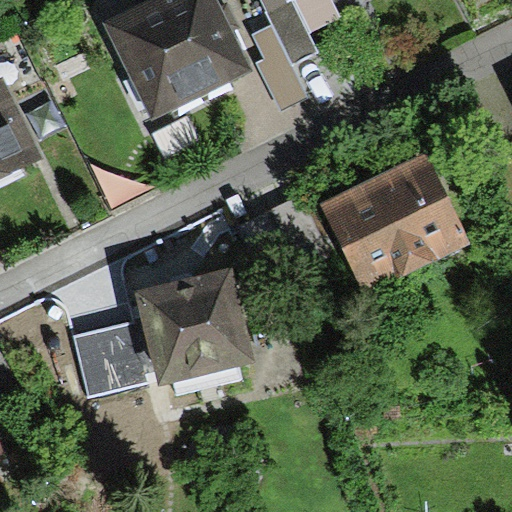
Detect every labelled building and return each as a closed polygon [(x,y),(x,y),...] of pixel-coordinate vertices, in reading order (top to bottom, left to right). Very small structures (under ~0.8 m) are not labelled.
[(163,0),(111,27),(155,114),(245,68),(210,0),(163,0)] [(0,178),(42,158),(1,73),(0,73),(0,178)] [(324,199),(365,292),(470,246),(430,153),(324,199)] [(154,379),(158,389),(255,364),(230,265),(132,290),(140,320),(154,379)] [(154,379),(140,320),(74,336),(89,395),(154,379)] [(0,455),(9,450),(0,433),(0,455)]
